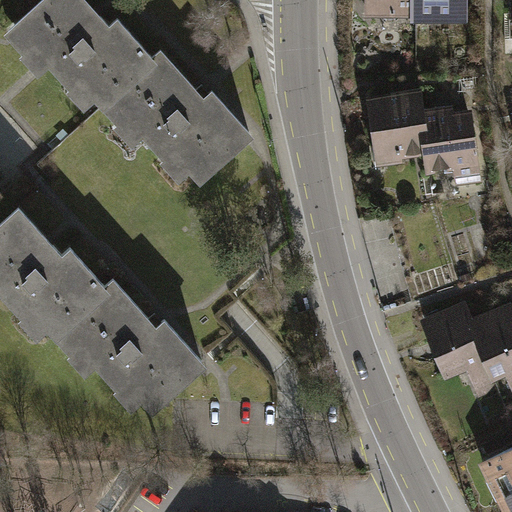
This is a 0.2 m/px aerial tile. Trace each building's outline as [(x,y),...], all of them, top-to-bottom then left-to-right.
[(85,115),(93,108),(157,50),(119,7),(108,16),(93,0),(29,0),(0,26),(0,31),(14,48),(12,50),(36,76),(44,70),(85,115)] [(366,0),(366,16),(414,17),(414,0),(366,0)] [(467,0),(414,0),(414,17),(414,25),(467,27),(467,0)] [(157,50),(93,108),(110,126),(106,129),(128,154),(139,145),(177,187),(187,178),(199,191),(258,137),(211,86),(205,91),(163,45),(157,50)] [(367,94),(377,163),(427,157),(423,129),(432,128),(430,109),(427,87),(367,94)] [(432,128),(423,129),(427,157),(429,174),(455,171),(457,187),(484,184),(473,104),(430,109),(432,128)] [(17,196),(0,211),(0,274),(11,287),(4,293),(25,316),(38,304),(54,322),(50,327),(57,334),(118,278),(113,272),(106,278),(71,240),(64,247),(17,196)] [(118,278),(57,334),(71,349),(87,334),(109,358),(100,366),(119,387),(131,376),(151,398),(144,404),(154,415),(210,363),(164,312),(156,319),(118,278)] [(465,294),(420,311),(445,375),(469,366),(481,398),(502,390),(496,376),(474,318),(465,294)] [(511,302),(474,318),(496,376),(508,371),(511,380),(511,302)] [(511,511),(511,441),(481,456),(490,476),(485,478),(495,498),(499,496),(506,511),(511,511)]
